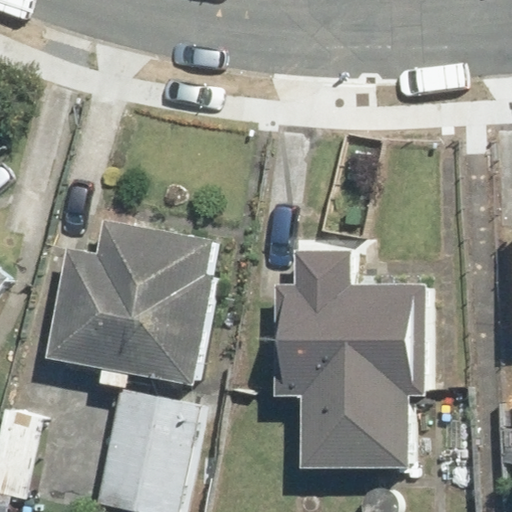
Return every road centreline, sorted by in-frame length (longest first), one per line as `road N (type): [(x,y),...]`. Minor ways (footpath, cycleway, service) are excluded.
road 1 (residential): [(334,31),(131,0)]
road 2 (residential): [(511,29),(334,31)]
